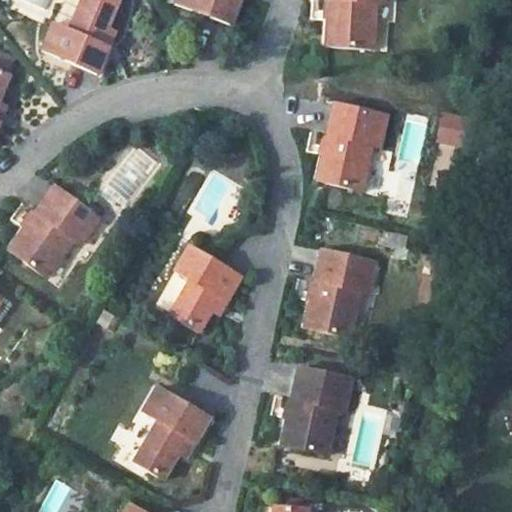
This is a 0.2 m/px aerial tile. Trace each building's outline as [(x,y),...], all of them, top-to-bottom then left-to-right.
[(40,48),(95,71),(112,31),(104,27),(116,0),(79,0),(67,28),(51,22),(40,48)] [(173,0),(173,2),(228,22),(236,0),(173,0)] [(381,0),(325,0),(324,45),(370,46),(372,0),(381,0)] [(385,112),(332,100),(315,178),(360,189),(370,144),(377,146),(385,112)] [(441,112),(438,143),(471,146),(474,116),(441,112)] [(419,163),(428,119),(406,114),(398,159),(419,163)] [(72,238),(78,242),(98,215),(53,183),(6,248),(44,276),(72,238)] [(168,313),(198,331),(214,304),(222,308),(245,268),(193,237),(178,263),(193,272),(168,313)] [(372,258),(318,247),(302,325),(349,334),(358,290),(365,291),(372,258)] [(350,378),(297,365),(279,443),(325,454),(336,409),(343,410),(350,378)] [(132,461),(161,477),(175,454),(183,458),(208,414),(156,384),(140,411),(155,420),(132,461)] [(145,511),(129,502),(123,511),(145,511)]
